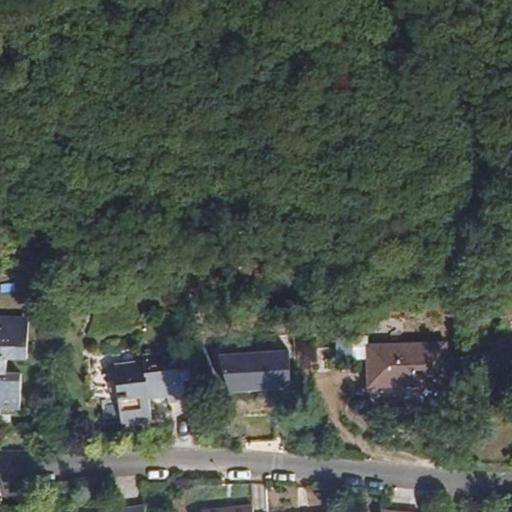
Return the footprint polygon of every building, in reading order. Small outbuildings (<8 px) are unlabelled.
[(17,337),(17,317),(0,316),(0,399),(1,399),(1,404),(21,404),(22,374),(8,373),(8,358),(29,359),(29,337),(17,337)] [(30,317),(17,317),(17,337),(29,337),(30,317)] [(341,358),(367,357),(366,344),(366,337),(340,338),(341,358)] [(366,344),(367,357),(367,388),(449,386),(448,342),(366,344)] [(289,349),(219,352),(231,389),(292,385),(289,349)] [(127,392),(118,393),(121,423),(153,419),(149,398),(169,396),(169,399),(188,397),(186,381),(192,381),(189,358),(164,361),(164,356),(142,359),(142,364),(114,368),(116,380),(125,378),(127,392)] [(116,380),(118,393),(127,392),(125,378),(116,380)] [(0,409),(21,409),(21,404),(1,404),(1,399),(0,399),(0,409)] [(275,411),(244,412),(245,441),(276,440),(275,411)]
